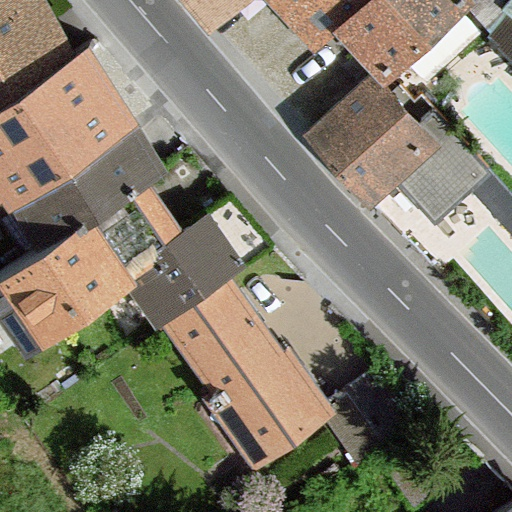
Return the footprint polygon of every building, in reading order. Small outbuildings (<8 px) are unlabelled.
[(0,0),(0,103),(75,51),(45,0),(0,0)] [(197,0),(214,20),(238,0),(197,0)] [(279,0),(318,41),(344,16),(389,64),(398,74),(475,1),(476,0),(279,0)] [(511,10),(511,0),(476,0),(475,1),(498,27),(511,10)] [(511,10),(498,27),(511,42),(511,10)] [(46,240),(146,179),(163,169),(87,43),(75,51),(0,103),(0,194),(12,187),(46,240)] [(379,73),(313,132),(375,201),(441,142),(379,73)] [(172,317),(228,276),(247,264),(205,212),(178,229),(146,179),(46,240),(0,273),(0,292),(34,344),(133,276),(166,321),(172,317)] [(286,357),(228,276),(172,317),(222,386),(213,393),(262,460),(325,415),(333,409),(328,401),(293,352),(286,357)] [(421,418),(382,366),(328,401),(333,409),(325,415),(358,462),(421,418)] [(450,484),(417,439),(387,461),(419,506),(450,484)] [(511,511),(511,501),(495,511),(511,511)]
